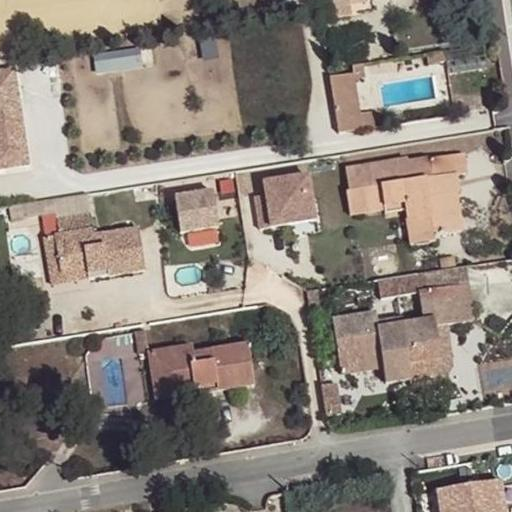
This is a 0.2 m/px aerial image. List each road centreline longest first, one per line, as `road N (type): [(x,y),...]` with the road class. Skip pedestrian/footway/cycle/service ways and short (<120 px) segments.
road 1 (unknown): [(511,107),(0,190)]
road 2 (residential): [(0,506),(385,439)]
road 3 (residential): [(385,439),(511,417)]
